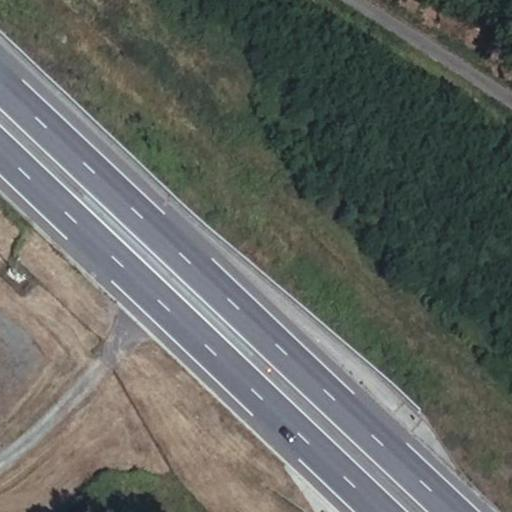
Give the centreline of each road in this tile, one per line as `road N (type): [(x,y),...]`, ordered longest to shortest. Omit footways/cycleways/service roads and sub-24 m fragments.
road 1 (motorway): [(454,511),(0,84)]
road 2 (motorway): [(0,149),(381,511)]
road 3 (unclassified): [(354,0),(511,103)]
